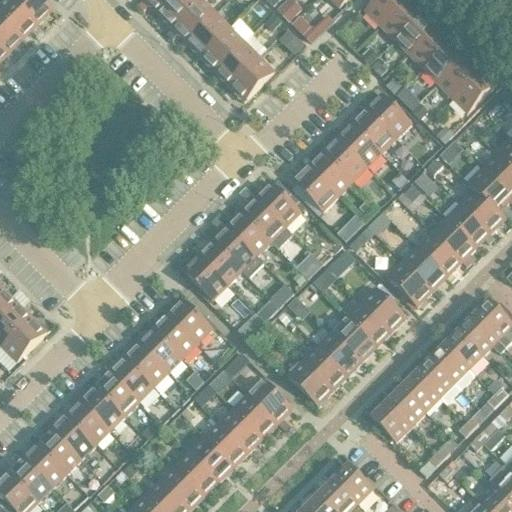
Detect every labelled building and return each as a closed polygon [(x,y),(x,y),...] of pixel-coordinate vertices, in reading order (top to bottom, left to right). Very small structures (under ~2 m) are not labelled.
[(0,22),(21,44),(36,29),(6,0),(5,0),(0,5),(0,22)] [(6,0),(36,29),(51,15),(37,1),(35,0),(6,0)] [(37,0),(37,1),(51,15),(54,12),(42,0),(37,0)] [(157,19),(176,0),(147,0),(142,5),(157,19)] [(171,34),(202,3),(198,0),(176,0),(157,19),(171,34)] [(263,0),(263,1),(273,11),(284,0),(263,0)] [(327,0),(339,12),(351,0),(327,0)] [(380,29),(409,0),(379,0),(365,15),(380,29)] [(395,44),(425,14),(410,0),(409,0),(380,29),(395,44)] [(290,2),(277,15),(288,27),(301,14),(290,2)] [(185,48),(216,18),(202,3),(171,34),(185,48)] [(410,59),(439,29),(425,14),(395,44),(410,59)] [(200,63),(231,32),(216,18),(185,48),(200,63)] [(265,28),(274,36),(282,27),(274,18),(265,28)] [(303,40),(309,47),(328,28),(332,24),(327,20),(313,32),(312,30),(303,40)] [(0,51),(7,59),(21,44),(0,22),(0,51)] [(424,74),(454,44),(439,29),(410,59),(424,74)] [(214,77),(245,47),(231,32),(200,63),(214,77)] [(439,89),(469,59),(454,44),(424,74),(439,89)] [(229,92),(259,61),(245,47),(214,77),(229,92)] [(369,52),(360,61),(369,70),(379,61),(369,52)] [(454,103),(484,74),(469,59),(439,89),(454,103)] [(259,61),(229,92),(244,107),(275,77),(259,61)] [(379,64),(371,72),(379,80),(387,73),(379,64)] [(484,74),(454,103),(469,118),(499,88),(484,74)] [(393,83),(386,90),(396,100),(404,93),(393,83)] [(406,92),(397,101),(404,108),(413,99),(406,92)] [(367,113),(398,144),(413,129),(382,98),(367,113)] [(420,107),(412,115),(420,123),(428,116),(420,107)] [(384,159),(398,144),(367,113),(353,128),(384,159)] [(369,173),(384,159),(353,128),(338,142),(369,173)] [(447,148),(455,139),(447,131),(438,139),(447,148)] [(354,188),(369,173),(338,142),(323,157),(354,188)] [(511,142),(498,157),(511,170),(511,142)] [(439,161),(449,170),(464,155),(454,146),(439,161)] [(340,203),(354,188),(323,157),(308,172),(340,203)] [(511,170),(498,157),(483,171),(511,200),(511,170)] [(435,162),(425,172),(433,180),(443,170),(435,162)] [(508,208),(511,204),(511,200),(483,171),(468,186),(496,213),(504,205),(508,208)] [(325,218),(340,203),(308,172),(294,187),(325,218)] [(423,177),(414,186),(419,191),(428,182),(423,177)] [(506,223),(496,213),(468,186),(467,187),(474,195),(461,208),(491,238),(506,223)] [(271,187),(256,202),(287,233),(302,218),(271,187)] [(412,190),(404,198),(412,207),(421,198),(412,190)] [(256,202),(241,217),(272,248),(278,253),(293,239),(287,233),(256,202)] [(364,217),(370,211),(365,205),(359,212),(364,217)] [(477,253),(491,238),(461,208),(446,223),(477,253)] [(241,217),(227,232),(258,262),(272,248),(241,217)] [(382,217),(367,233),(374,239),(377,241),(391,227),(382,217)] [(462,268),(477,253),(446,223),(432,237),(462,268)] [(227,232),(212,246),(243,277),(250,284),(264,269),(258,262),(227,232)] [(348,251),(356,258),(374,239),(367,233),(348,251)] [(447,282),(462,268),(432,237),(417,252),(447,282)] [(212,246),(197,261),(228,292),(243,277),(212,246)] [(432,297),(447,282),(417,252),(402,267),(432,297)] [(345,254),(336,264),(346,274),(355,265),(345,254)] [(197,261),(183,276),(214,306),(228,292),(197,261)] [(418,312),(432,297),(402,267),(387,282),(418,312)] [(299,276),(293,282),(300,290),(306,284),(299,276)] [(318,281),(312,288),(322,298),(329,291),(318,281)] [(0,324),(17,307),(3,293),(0,295),(0,324)] [(362,308),(392,338),(406,323),(376,293),(362,308)] [(285,308),(275,298),(270,303),(280,313),(285,308)] [(296,301),(287,310),(294,317),(304,308),(296,301)] [(182,304),(167,319),(197,349),(212,334),(182,304)] [(507,353),(511,348),(511,328),(490,306),(475,321),(507,353)] [(0,349),(2,352),(32,321),(17,307),(0,324),(0,349)] [(377,352),(392,338),(362,308),(347,322),(377,352)] [(270,322),(261,314),(256,318),(265,327),(270,322)] [(283,316),(278,321),(285,328),(290,323),(283,316)] [(167,319),(153,334),(183,364),(197,349),(167,319)] [(256,319),(239,336),(247,344),(264,327),(256,319)] [(32,321),(2,352),(17,367),(47,337),(32,321)] [(460,336),(485,360),(493,352),(501,360),(507,353),(475,321),(460,336)] [(362,367),(377,352),(347,322),(332,337),(362,367)] [(153,334),(138,348),(168,378),(183,364),(153,334)] [(471,375),(485,360),(460,336),(446,350),(471,375)] [(348,382),(362,367),(332,337),(318,352),(348,382)] [(138,348),(124,363),(154,393),(168,378),(138,348)] [(470,375),(471,375),(446,350),(431,365),(462,395),(476,381),(470,375)] [(333,396),(348,382),(318,352),(303,366),(333,396)] [(124,363),(109,377),(139,407),(154,393),(124,363)] [(417,380),(441,404),(447,410),(462,395),(431,365),(417,380)] [(318,411),(333,396),(303,366),(288,381),(318,411)] [(231,383),(239,376),(231,368),(224,376),(231,383)] [(109,377),(102,370),(97,375),(104,382),(109,377)] [(224,376),(217,383),(225,390),(231,383),(224,376)] [(104,382),(94,392),(125,422),(139,407),(109,377),(104,382)] [(196,377),(187,385),(197,395),(206,387),(196,377)] [(402,394),(427,419),(441,404),(417,380),(402,394)] [(216,382),(210,389),(216,394),(222,388),(216,382)] [(247,399),(277,430),(293,414),(263,384),(247,399)] [(94,392),(80,406),(110,436),(125,422),(94,392)] [(412,433),(427,419),(402,394),(388,409),(412,433)] [(496,400),(503,407),(509,400),(502,394),(496,400)] [(263,444),(277,430),(247,399),(233,414),(263,444)] [(496,414),(503,407),(496,400),(489,407),(496,414)] [(80,406),(65,421),(96,451),(110,436),(80,406)] [(398,448),(412,433),(388,409),(373,423),(398,448)] [(507,424),(511,419),(511,415),(507,410),(500,417),(507,424)] [(186,412),(181,417),(181,418),(188,424),(193,419),(187,412),(186,412)] [(248,458),(263,444),(233,414),(218,428),(248,458)] [(65,421),(51,435),(81,465),(96,451),(65,421)] [(467,429),(473,436),(480,429),(473,422),(467,429)] [(156,424),(150,430),(156,436),(162,429),(156,424)] [(234,473),(248,458),(218,428),(204,443),(234,473)] [(467,443),(473,436),(467,429),(460,436),(467,443)] [(476,441),(483,448),(490,441),(483,434),(476,441)] [(51,435),(36,450),(67,480),(81,465),(51,435)] [(477,455),(483,448),(476,441),(470,448),(477,455)] [(220,487),(234,473),(204,443),(190,457),(220,487)] [(36,450),(22,464),(52,494),(67,480),(36,450)] [(437,458),(443,464),(450,457),(443,451),(437,458)] [(15,457),(11,461),(17,467),(21,463),(15,457)] [(205,501),(220,487),(190,457),(175,471),(205,501)] [(437,471),(443,464),(437,458),(430,464),(437,471)] [(22,464),(7,479),(38,509),(52,494),(22,464)] [(446,473),(453,480),(460,472),(454,465),(446,473)] [(123,477),(130,483),(139,475),(132,468),(123,477)] [(348,470),(334,485),(358,509),(373,494),(348,470)] [(498,493),(497,493),(511,507),(511,476),(505,470),(490,485),(496,490),(498,493)] [(187,511),(194,511),(205,501),(175,471),(161,486),(187,511)] [(447,485),(453,480),(446,473),(440,479),(447,485)] [(7,479),(0,485),(0,500),(1,501),(11,511),(34,511),(38,509),(7,479)] [(114,483),(110,488),(115,493),(119,488),(114,483)] [(334,485),(319,499),(331,511),(360,511),(358,509),(334,485)] [(158,511),(187,511),(161,486),(146,500),(158,511)] [(108,491),(98,501),(105,508),(115,498),(108,491)] [(482,508),(485,511),(511,511),(511,507),(497,493),(482,508)] [(331,511),(319,499),(306,511),(331,511)] [(158,511),(146,500),(134,511),(158,511)] [(11,511),(1,501),(0,501),(0,511),(11,511)]
